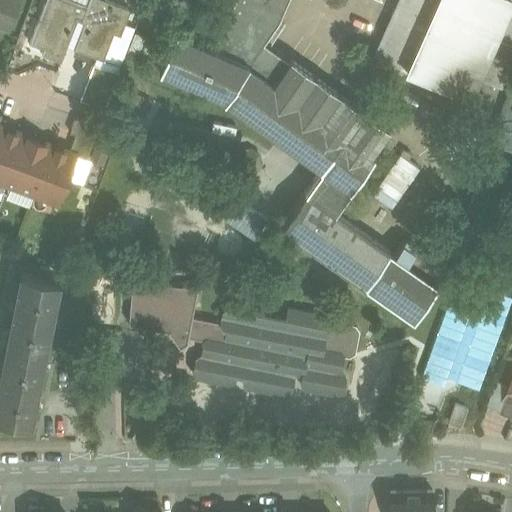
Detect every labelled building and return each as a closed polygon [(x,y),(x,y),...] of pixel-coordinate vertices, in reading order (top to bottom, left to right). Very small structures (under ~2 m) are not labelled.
[(0,0),(0,21),(9,25),(9,26),(10,27),(20,0),(0,0)] [(131,8),(109,0),(89,0),(88,4),(78,0),(46,0),(30,42),(45,47),(42,53),(62,60),(78,19),(85,22),(75,47),(114,62),(114,61),(111,60),(131,8)] [(234,0),(214,47),(249,64),(264,42),(279,19),(287,0),(234,0)] [(511,0),(401,0),(377,55),(409,69),(408,70),(467,96),(476,74),(499,84),(511,53),(511,0)] [(314,73),(291,56),(289,59),(264,42),(249,64),(214,47),(176,30),(160,69),(224,97),(224,98),(321,167),(281,224),(413,317),(438,282),(407,260),(418,244),(406,236),(395,252),(335,209),(375,153),(372,151),(374,148),(373,148),(380,139),(380,140),(381,138),(381,137),(387,129),(388,129),(390,126),(387,124),(387,125),(366,110),(363,107),(363,108),(342,93),(338,90),(317,76),(317,75),(316,75),(315,74),(314,73)] [(146,36),(135,31),(127,53),(138,57),(146,36)] [(158,40),(146,36),(138,57),(149,62),(158,40)] [(119,72),(94,63),(81,98),(105,108),(119,72)] [(511,90),(509,89),(490,140),(511,147),(511,90)] [(99,125),(76,116),(71,131),(76,133),(94,139),(99,125)] [(0,178),(2,179),(21,131),(0,123),(0,178)] [(38,138),(21,131),(2,179),(35,192),(53,144),(51,147),(37,142),(38,138)] [(94,139),(76,133),(70,150),(76,152),(76,153),(87,158),(94,139)] [(70,150),(53,144),(35,192),(58,200),(76,153),(76,152),(70,150)] [(483,164),(462,228),(488,237),(509,172),(483,164)] [(226,218),(257,236),(270,215),(239,196),(226,218)] [(453,261),(423,240),(409,260),(438,281),(453,261)] [(60,279),(23,272),(16,303),(14,302),(13,303),(15,303),(13,312),(12,312),(11,313),(14,314),(2,373),(0,372),(0,373),(1,374),(0,377),(0,383),(0,384),(0,385),(0,416),(32,422),(32,421),(30,421),(36,386),(39,387),(39,386),(37,385),(43,351),(46,351),(44,350),(50,316),(53,316),(53,315),(51,315),(57,280),(60,281),(60,279)] [(224,329),(220,323),(190,317),(202,286),(127,279),(126,330),(168,330),(177,348),(185,342),(186,337),(204,339),(205,337),(210,333),(229,337),(230,330),(224,329)] [(451,304),(445,322),(466,328),(471,310),(451,304)] [(326,313),(288,306),(286,317),(229,305),(223,309),(220,323),(224,329),(230,330),(229,337),(210,333),(205,337),(204,339),(202,353),(196,357),(193,370),(197,376),(230,383),(236,379),(238,369),(245,370),(243,380),(247,386),(286,394),(292,390),(295,371),(303,372),(301,381),(305,387),(338,394),(344,390),(346,376),(343,370),(342,370),(344,358),(345,354),(341,349),(324,345),(330,319),(326,313)] [(352,322),(330,319),(324,345),(341,349),(345,354),(344,358),(355,354),(359,331),(352,322)] [(511,397),(505,395),(505,394),(498,410),(511,415),(511,397)] [(447,419),(465,423),(470,404),(452,400),(447,419)] [(432,511),(432,489),(391,489),(390,511),(432,511)]
